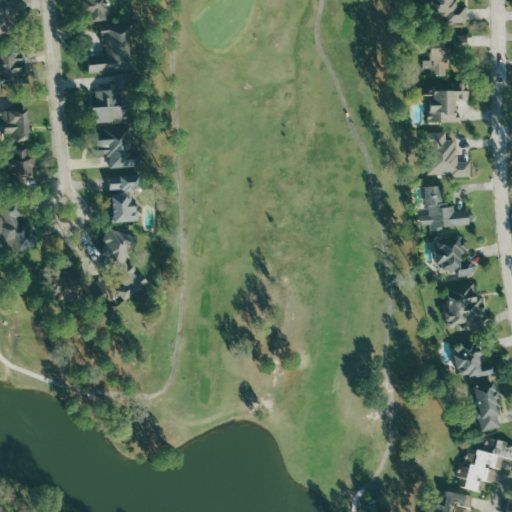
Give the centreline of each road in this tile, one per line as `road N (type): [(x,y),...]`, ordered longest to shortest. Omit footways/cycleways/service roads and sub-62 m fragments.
road 1 (residential): [(61,222),(68,158),(58,0)]
road 2 (residential): [(504,0),(511,214)]
